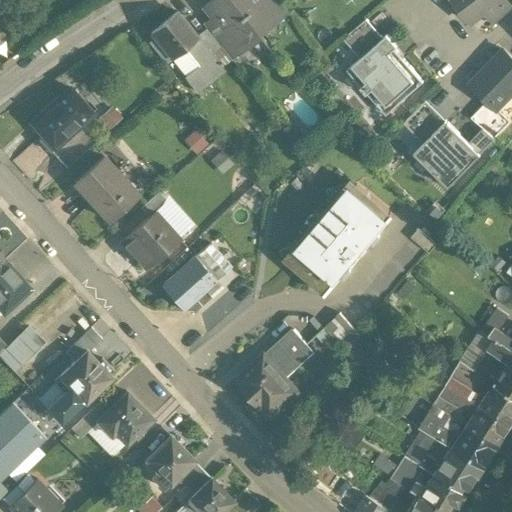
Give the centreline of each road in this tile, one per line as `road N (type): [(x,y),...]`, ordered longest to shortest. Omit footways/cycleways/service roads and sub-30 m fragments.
road 1 (residential): [(0,177),(284,491),(314,511)]
road 2 (residential): [(142,0),(0,96)]
